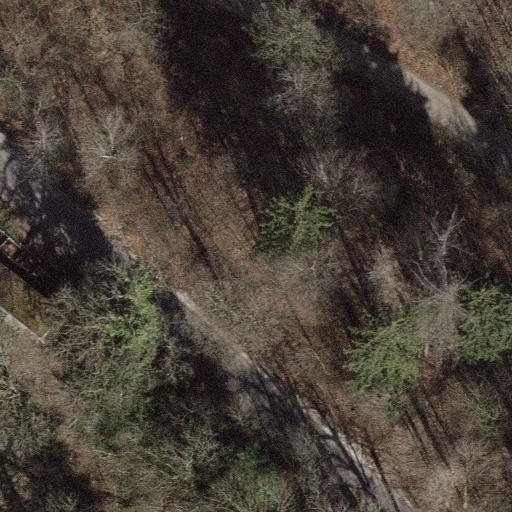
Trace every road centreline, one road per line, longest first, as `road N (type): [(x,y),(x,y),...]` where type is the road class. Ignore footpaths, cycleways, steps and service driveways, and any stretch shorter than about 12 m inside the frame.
road 1 (residential): [(0,173),(363,511)]
road 2 (track): [(234,0),(444,107),(511,164)]
